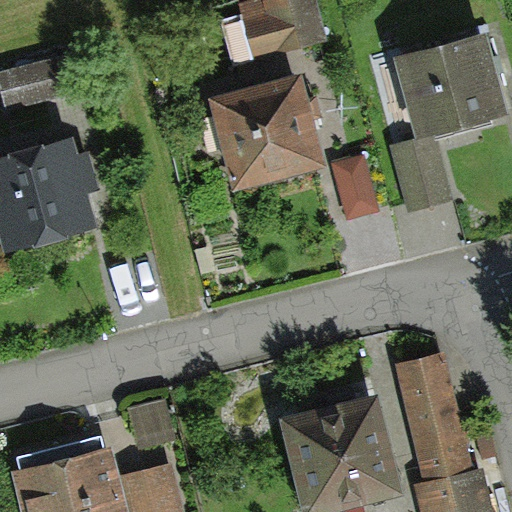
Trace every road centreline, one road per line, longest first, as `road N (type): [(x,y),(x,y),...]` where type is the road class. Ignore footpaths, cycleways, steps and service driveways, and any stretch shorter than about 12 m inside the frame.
road 1 (residential): [(421,291),(0,393)]
road 2 (residential): [(511,437),(466,303),(421,291)]
